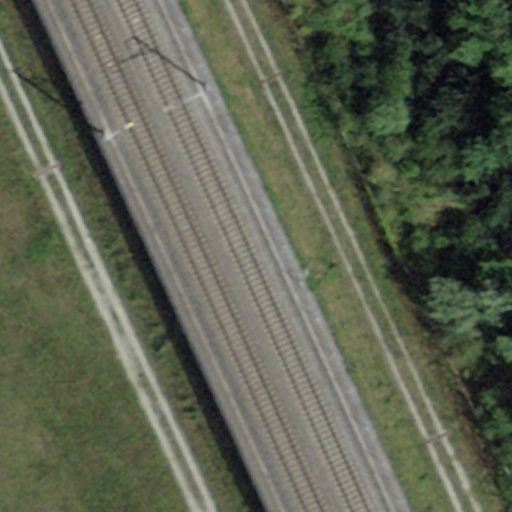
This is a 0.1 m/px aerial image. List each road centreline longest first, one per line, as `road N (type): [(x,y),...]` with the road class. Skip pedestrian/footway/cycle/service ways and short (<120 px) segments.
road 1 (track): [(460,511),(228,0)]
road 2 (track): [(207,511),(0,64)]
